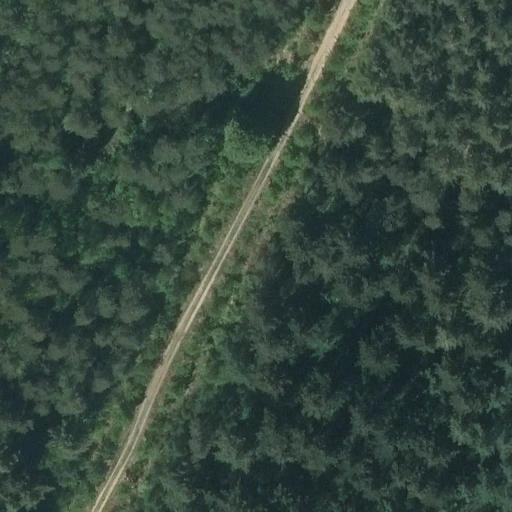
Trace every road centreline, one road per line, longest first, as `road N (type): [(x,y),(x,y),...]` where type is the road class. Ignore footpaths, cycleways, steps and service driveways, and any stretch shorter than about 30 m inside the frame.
road 1 (track): [(347,0),(92,511)]
road 2 (track): [(0,142),(170,100),(246,102),(511,177)]
